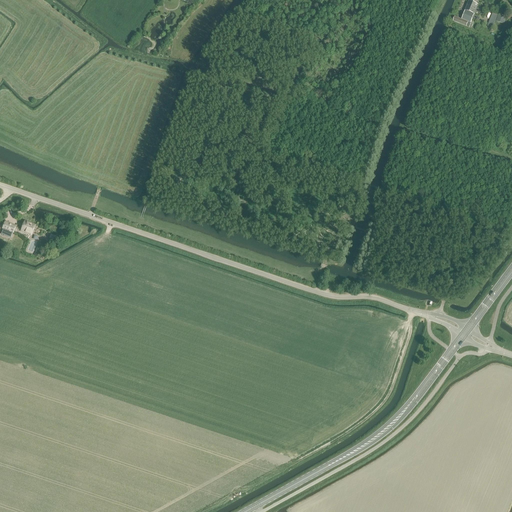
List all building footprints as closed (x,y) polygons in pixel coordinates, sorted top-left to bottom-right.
[(455,17),(453,21),(469,28),(474,14),(478,5),(476,4),(477,0),(471,0),(471,2),(469,1),(461,20),(455,17)] [(492,28),(498,14),(493,12),(487,26),(492,28)] [(499,15),(496,21),(503,24),(506,18),(499,15)] [(16,227),(5,222),(2,229),(14,233),(16,227)] [(26,232),(32,234),(35,226),(31,224),(30,226),(24,223),(21,231),(25,233),(26,232)]
